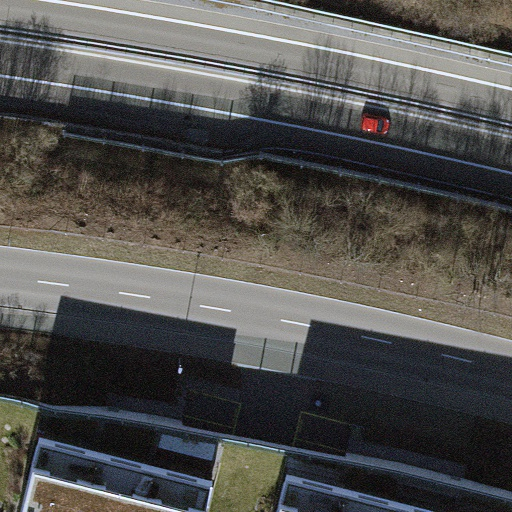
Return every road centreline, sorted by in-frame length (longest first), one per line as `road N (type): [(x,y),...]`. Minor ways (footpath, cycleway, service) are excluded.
road 1 (secondary): [(511,380),(369,341),(0,283)]
road 2 (trunk): [(0,60),(511,157)]
road 3 (trunk): [(511,108),(261,54),(0,13)]
